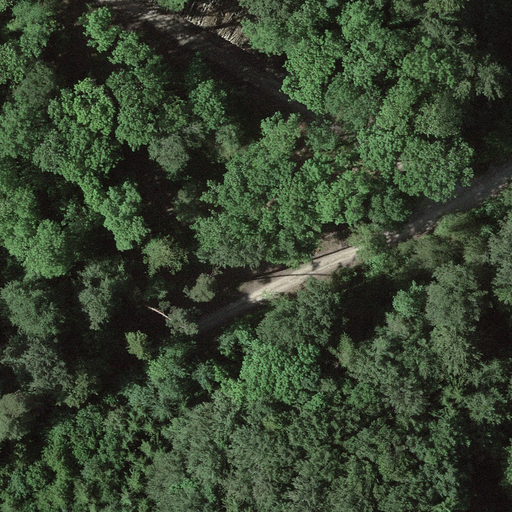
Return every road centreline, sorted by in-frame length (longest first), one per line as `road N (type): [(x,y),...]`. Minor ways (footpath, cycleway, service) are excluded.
road 1 (tertiary): [(511,172),(0,429)]
road 2 (track): [(124,0),(376,148),(481,190)]
